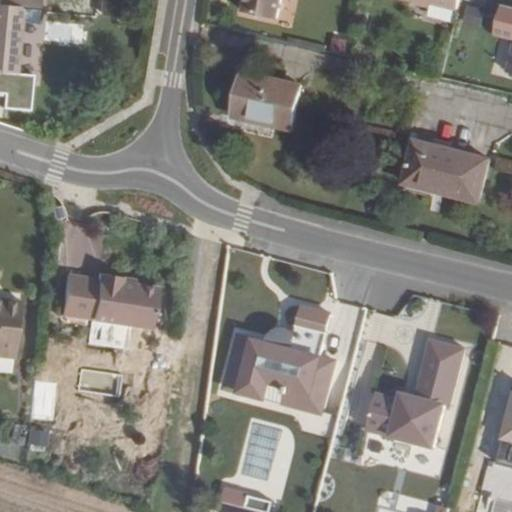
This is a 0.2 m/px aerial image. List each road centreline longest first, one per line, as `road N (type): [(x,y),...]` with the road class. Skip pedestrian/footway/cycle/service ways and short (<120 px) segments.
road 1 (tertiary): [(156,175),(241,218),(511,291)]
road 2 (tertiary): [(156,175),(181,0)]
road 3 (tertiary): [(0,146),(98,175),(156,175)]
